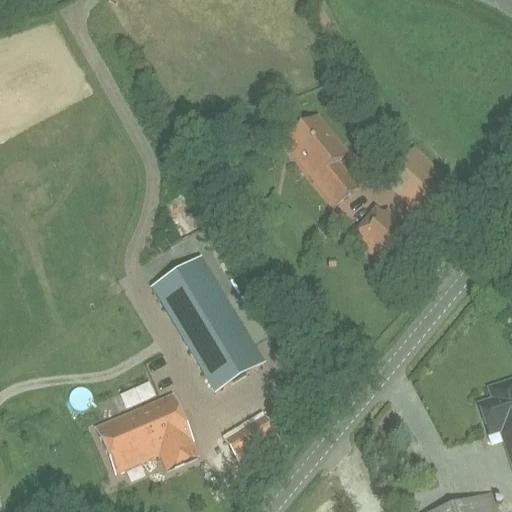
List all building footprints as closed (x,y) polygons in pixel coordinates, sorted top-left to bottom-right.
[(344,157),(315,121),(283,147),(332,208),(354,190),(338,171),(336,173),(331,166),(344,157)] [(97,127),(0,157),(0,254),(9,283),(134,244),(97,127)] [(434,218),(450,202),(458,194),(413,150),(389,175),(380,184),(425,227),(434,218)] [(141,187),(132,191),(140,213),(149,210),(141,187)] [(387,213),(381,220),(372,212),(350,237),(359,245),(357,247),(399,284),(428,250),(387,213)] [(214,396),(262,367),(198,263),(150,292),(214,396)] [(33,329),(44,347),(63,336),(52,318),(33,329)] [(511,384),(498,389),(502,400),(477,409),(487,437),(499,433),(511,470),(511,384)] [(163,402),(132,415),(95,431),(115,477),(125,473),(128,480),(146,472),(143,465),(159,458),(165,473),(168,471),(172,474),(182,470),(183,465),(195,460),(189,445),(190,445),(170,399),(163,402)] [(282,450),(269,429),(265,422),(225,446),(229,453),(242,474),(282,450)] [(494,511),(490,497),(444,511),(494,511)]
